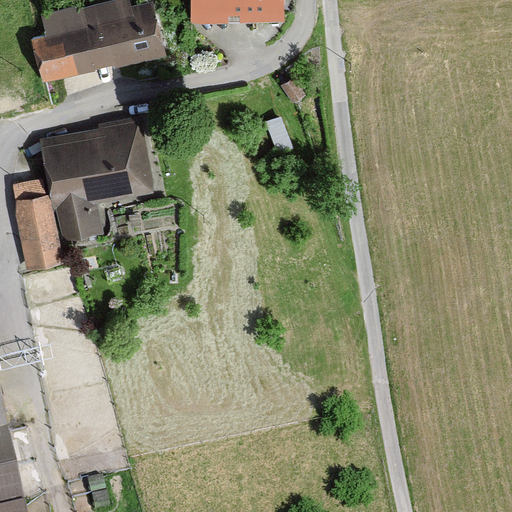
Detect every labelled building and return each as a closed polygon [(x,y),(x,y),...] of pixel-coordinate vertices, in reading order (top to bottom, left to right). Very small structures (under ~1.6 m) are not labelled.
[(191,0),(191,7),(275,6),(275,11),(295,11),(294,0),(191,0)] [(162,46),(152,6),(105,18),(106,23),(85,28),(79,6),(43,16),(47,33),(33,37),(43,74),(59,70),(58,67),(113,53),(114,58),(162,46)] [(289,146),(276,118),(261,125),(274,153),(289,146)] [(47,148),(66,234),(95,228),(87,190),(146,179),(135,120),(113,125),(114,136),(47,148)] [(43,180),(14,186),(17,201),(20,201),(24,220),(20,220),(28,263),(57,257),(43,180)] [(0,391),(0,443),(11,441),(0,391)] [(11,441),(0,443),(0,502),(23,497),(11,441)] [(26,511),(23,497),(0,502),(0,511),(26,511)]
